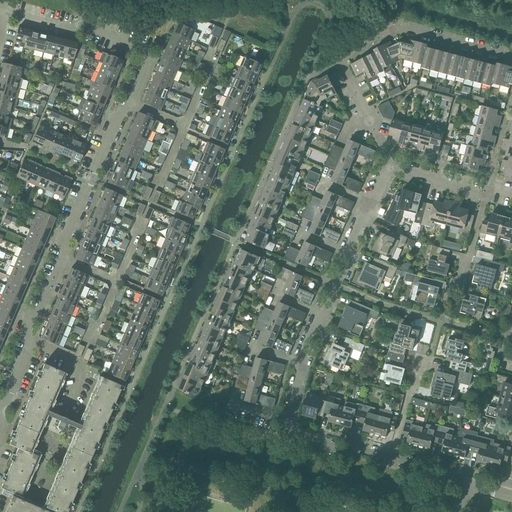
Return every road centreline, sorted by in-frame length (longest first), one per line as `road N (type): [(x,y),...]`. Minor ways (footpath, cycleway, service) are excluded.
road 1 (residential): [(28,341),(70,222),(148,61),(120,40)]
road 2 (residential): [(299,430),(293,419),(303,367),(392,167)]
road 3 (residential): [(392,167),(340,61),(398,26)]
road 4 (residential): [(5,13),(68,30),(84,24),(120,40)]
